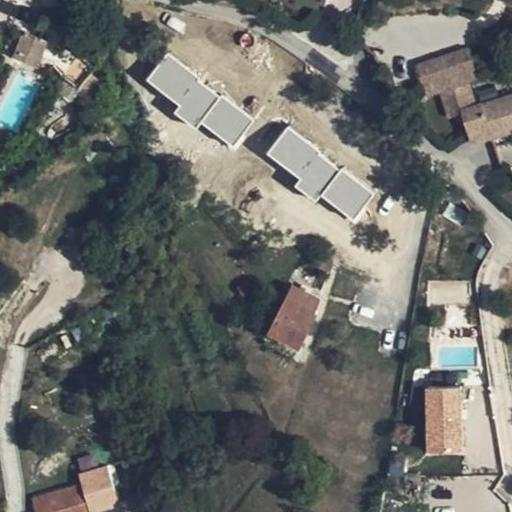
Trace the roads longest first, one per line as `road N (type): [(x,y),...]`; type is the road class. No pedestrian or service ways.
road 1 (residential): [(511,230),(488,221),(305,49),(173,0)]
road 2 (unknown): [(511,267),(490,300),(489,325),(509,461),(506,511)]
